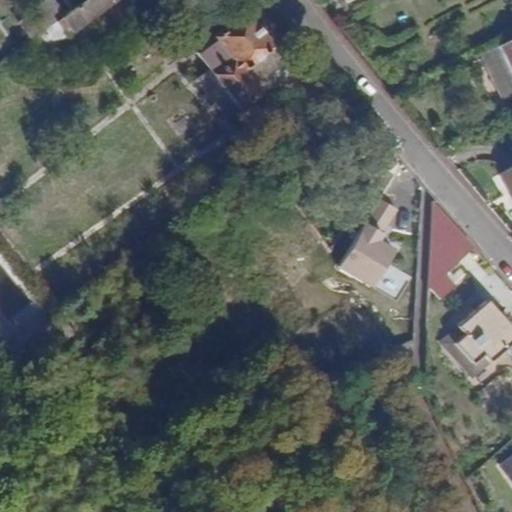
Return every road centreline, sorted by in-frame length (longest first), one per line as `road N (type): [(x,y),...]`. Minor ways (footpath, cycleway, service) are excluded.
road 1 (unclassified): [(431,166),(416,330),(419,397),(474,511)]
road 2 (residential): [(298,0),(431,166)]
road 3 (residential): [(431,166),(511,261)]
